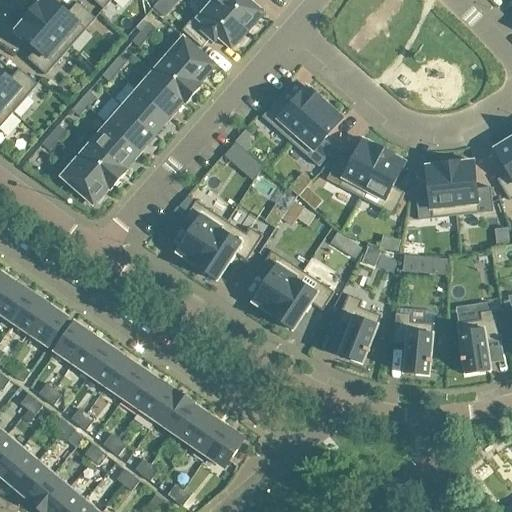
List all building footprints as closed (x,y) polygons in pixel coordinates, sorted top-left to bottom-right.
[(54,0),(42,0),(32,13),(71,47),(96,18),(77,2),(68,12),(54,0)] [(92,0),(103,9),(111,0),(92,0)] [(214,0),(214,1),(248,31),(251,28),(260,17),(264,13),(250,1),(251,0),(214,0)] [(160,1),(153,8),(165,18),(171,10),(160,1)] [(219,37),(232,49),(236,45),(245,34),(248,31),(214,1),(199,19),(195,16),(182,30),(202,48),(211,38),(215,42),(219,37)] [(71,47),(32,13),(16,31),(37,49),(28,59),(46,75),(71,47)] [(148,38),(156,29),(149,22),(141,32),(148,38)] [(141,32),(132,41),(140,48),(148,38),(141,32)] [(180,35),(165,52),(200,83),(201,83),(216,66),(180,35)] [(185,101),(184,102),(186,104),(202,85),(201,83),(200,83),(165,52),(150,70),(185,101)] [(110,66),(118,73),(126,63),(119,57),(110,66)] [(118,73),(110,66),(102,76),(109,82),(118,73)] [(0,69),(0,96),(16,110),(38,85),(19,68),(10,79),(0,69)] [(185,101),(150,70),(134,88),(137,91),(138,90),(170,118),(184,102),(185,101)] [(290,142),(325,103),(307,87),(288,108),(278,99),(262,117),(290,142)] [(123,107),(155,135),(169,119),(170,119),(171,118),(170,118),(138,90),(137,91),(123,107)] [(80,101),(88,107),(96,97),(89,91),(80,101)] [(0,127),(16,110),(0,96),(0,127)] [(88,107),(80,101),(72,110),(79,116),(88,107)] [(120,103),(104,122),(107,125),(140,153),(139,153),(140,154),(141,153),(140,152),(155,135),(123,107),(120,103)] [(325,139),(343,119),(325,103),(290,142),(319,167),(335,148),(325,139)] [(50,135),(58,141),(66,132),(59,125),(50,135)] [(140,153),(107,125),(94,141),(93,142),(124,170),(126,169),(139,153),(140,153)] [(50,135),(42,144),(49,151),(58,141),(50,135)] [(93,142),(94,141),(90,138),(74,156),(109,187),(109,188),(111,189),(127,170),(126,169),(124,170),(93,142)] [(510,201),(511,199),(511,138),(494,149),(509,173),(497,180),(510,201)] [(360,197),(384,151),(363,140),(350,164),(338,158),(327,179),(360,197)] [(235,143),(224,157),(235,166),(246,152),(235,143)] [(392,187),(405,163),(384,151),(360,197),(393,215),(404,193),(392,187)] [(74,156),(59,174),(94,205),(109,188),(109,187),(74,156)] [(477,189),(474,161),(450,164),(456,216),(493,211),(490,187),(477,189)] [(419,220),(456,216),(450,164),(426,167),(429,194),(416,196),(419,220)] [(307,187),(299,197),(306,203),(314,193),(307,187)] [(284,191),(276,203),(287,210),(293,201),(295,198),(284,191)] [(198,264),(226,221),(196,201),(183,220),(195,227),(178,252),(198,264)] [(287,210),(281,219),(292,226),(304,208),(293,201),(287,210)] [(276,203),(264,221),(275,228),(281,219),(287,210),(276,203)] [(250,228),(246,234),(226,221),(198,264),(196,267),(217,281),(235,254),(246,261),(262,236),(250,228)] [(393,238),(390,249),(398,251),(401,240),(393,238)] [(357,244),(350,256),(356,259),(363,248),(357,244)] [(368,247),(362,262),(375,267),(381,252),(368,247)] [(273,315),(302,271),(272,251),(260,270),(269,277),(253,302),(272,314),(273,315)] [(405,255),(404,271),(419,272),(420,257),(405,255)] [(0,307),(16,283),(0,272),(1,271),(0,271),(0,270),(0,307)] [(333,292),(302,271),(273,315),(272,314),(271,317),(292,331),(310,303),(321,310),(333,292)] [(0,313),(14,323),(33,294),(16,283),(0,307),(0,313)] [(31,334),(50,306),(33,294),(14,323),(31,334)] [(338,354),(361,363),(366,351),(368,352),(369,349),(367,348),(380,315),(358,306),(361,300),(348,295),(337,322),(350,327),(338,354)] [(50,306),(31,334),(49,346),(68,318),(50,306)] [(464,361),(466,375),(490,371),(486,342),(500,340),(495,310),(480,313),(481,320),(458,323),(463,358),(462,358),(462,362),(464,361)] [(395,328),(393,343),(407,344),(404,374),(429,376),(430,363),(432,363),(432,359),(430,359),(434,324),(410,322),(411,315),(396,314),(395,328)] [(55,351),(73,363),(92,335),(75,322),(55,351)] [(109,346),(92,335),(73,363),(90,375),(109,346)] [(126,358),(109,346),(90,375),(106,386),(126,358)] [(143,369),(126,358),(106,386),(123,398),(143,369)] [(16,377),(24,382),(31,372),(23,366),(16,377)] [(160,381),(143,369),(123,398),(140,409),(160,381)] [(2,375),(0,378),(0,389),(3,391),(10,380),(2,375)] [(175,392),(160,381),(140,409),(157,421),(177,392),(176,391),(175,392)] [(39,394),(46,400),(54,390),(47,384),(39,394)] [(62,396),(54,390),(46,400),(54,406),(62,396)] [(194,403),(177,392),(157,421),(174,432),(194,403)] [(28,410),(36,400),(28,394),(20,404),(28,410)] [(36,400),(28,410),(35,416),(43,405),(36,400)] [(195,404),(194,403),(174,432),(190,444),(210,416),(194,405),(195,404)] [(71,420),(78,425),(87,415),(79,409),(71,420)] [(94,421),(87,415),(78,425),(86,431),(94,421)] [(210,416),(190,444),(207,456),(227,427),(210,416)] [(60,435),(68,425),(60,419),(52,429),(60,435)] [(68,425),(60,435),(67,441),(76,431),(68,425)] [(244,439),(227,427),(207,456),(225,468),(244,439)] [(103,445),(111,451),(119,440),(111,434),(103,445)] [(0,475),(22,449),(6,436),(0,443),(0,475)] [(126,446),(119,440),(111,451),(118,456),(126,446)] [(92,461),(100,450),(93,444),(84,455),(92,461)] [(38,462),(22,449),(0,475),(16,488),(38,462)] [(100,450),(92,461),(99,466),(108,456),(100,450)] [(135,470),(143,476),(151,466),(143,460),(135,470)] [(53,475),(38,462),(16,488),(30,500),(29,501),(30,502),(53,475)] [(158,471),(151,466),(143,476),(150,482),(158,471)] [(124,486),(132,475),(125,469),(117,480),(124,486)] [(42,511),(48,511),(69,488),(53,475),(30,502),(42,511)] [(132,475),(124,486),(132,492),(140,481),(132,475)] [(167,495),(175,501),(183,491),(176,485),(167,495)] [(75,511),(85,501),(69,488),(48,511),(75,511)] [(190,497),(183,491),(175,501),(182,507),(190,497)] [(97,511),(85,501),(75,511),(97,511)]
